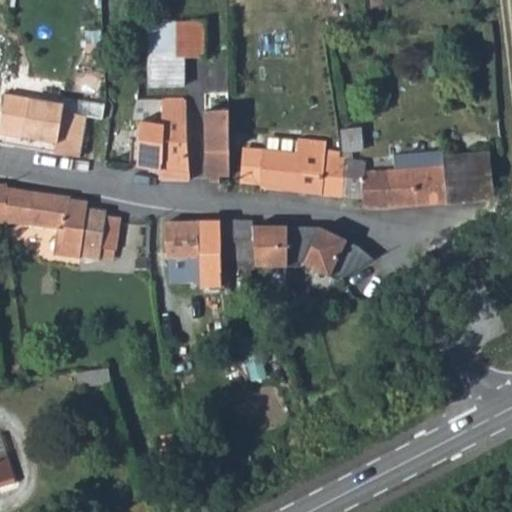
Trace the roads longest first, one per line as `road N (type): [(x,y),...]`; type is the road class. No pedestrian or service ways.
road 1 (residential): [(484,420),(395,245),(378,229),(332,212),(187,199),(0,165)]
road 2 (secondary): [(306,511),(484,420)]
road 3 (track): [(511,194),(395,245)]
